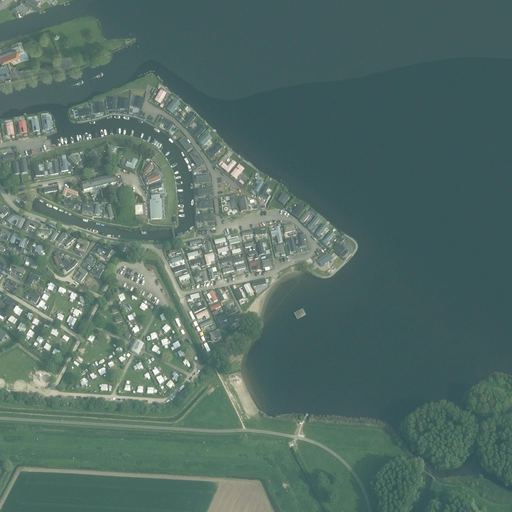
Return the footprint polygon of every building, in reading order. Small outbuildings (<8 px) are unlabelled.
[(41,6),(37,4),(39,1),(37,0),(26,0),(25,3),(39,10),(41,6)] [(20,2),(16,9),(25,14),(29,8),(20,2)] [(0,60),(1,63),(19,57),(16,50),(0,55),(0,60)] [(161,104),(167,93),(161,90),(155,101),(161,104)] [(141,108),(145,98),(136,95),(133,106),(141,108)] [(128,110),(129,98),(121,97),(120,109),(128,110)] [(167,109),(173,113),(181,104),(175,99),(167,109)] [(104,102),(95,102),(95,114),(104,113),(104,102)] [(78,109),(78,117),(90,116),(90,109),(78,109)] [(189,118),(183,123),(187,127),(195,118),(190,113),(187,117),(189,118)] [(44,130),(52,129),(51,117),(44,118),(44,130)] [(34,132),(41,131),(39,119),(31,120),(34,132)] [(27,121),(19,122),(20,134),(28,133),(27,121)] [(198,138),(206,129),(201,124),(193,133),(198,138)] [(207,132),(199,141),(204,146),(212,137),(207,132)] [(180,141),(188,152),(193,148),(185,137),(180,141)] [(214,157),(223,147),(218,142),(209,152),(214,157)] [(94,150),(91,153),(98,161),(103,156),(99,153),(98,154),(94,150)] [(197,167),(204,163),(196,150),(190,154),(197,167)] [(82,160),(79,157),(77,158),(73,154),(69,158),(77,166),(82,160)] [(134,170),(138,160),(134,158),(132,163),(127,162),(125,167),(134,170)] [(62,160),(64,166),(61,167),(62,172),(69,171),(67,159),(62,160)] [(59,174),(57,161),(49,163),(50,168),(53,167),(53,170),(50,171),(51,175),(59,174)] [(44,176),(44,171),(40,171),(39,164),(35,164),(36,177),(44,176)] [(239,164),(230,175),(236,179),(245,169),(239,164)] [(147,178),(150,184),(161,179),(159,173),(147,178)] [(83,191),(116,183),(114,177),(82,184),(83,191)] [(256,183),(257,184),(255,191),(260,193),(264,181),(258,179),(256,183)] [(268,200),(270,196),(266,193),(270,185),(266,183),(259,196),(268,200)] [(65,187),(62,195),(66,197),(68,193),(77,196),(79,192),(65,187)] [(285,205),(290,196),(283,192),(279,201),(285,205)] [(226,202),(230,201),(232,210),(237,209),(233,194),(225,196),(226,202)] [(152,201),(150,201),(150,205),(151,205),(151,215),(151,219),(161,219),(160,201),(161,201),(161,200),(160,200),(159,195),(152,196),(152,201)] [(248,210),(244,196),(237,198),(241,212),(248,210)] [(66,200),(64,205),(74,209),(75,206),(77,207),(78,204),(66,200)] [(0,216),(3,219),(9,212),(0,204),(0,211),(3,213),(0,216)] [(144,205),(136,205),(135,216),(143,216),(144,205)] [(14,226),(21,229),(25,218),(12,213),(8,222),(11,223),(13,219),(17,221),(14,226)] [(28,219),(23,230),(27,231),(30,226),(37,229),(39,224),(28,219)] [(294,223),(283,226),(285,233),(296,231),(294,223)] [(271,228),(272,236),(277,235),(279,243),(283,242),(280,227),(271,228)] [(3,229),(1,233),(5,235),(3,240),(7,242),(11,233),(3,229)] [(327,246),(331,242),(329,241),(335,235),(332,231),(322,241),(327,246)] [(58,240),(62,242),(67,235),(64,232),(58,240)] [(19,246),(23,248),(27,239),(14,233),(10,242),(14,244),(16,239),(21,241),(19,246)] [(74,237),(65,242),(67,246),(77,240),(74,237)] [(84,245),(82,248),(86,250),(90,242),(80,237),(78,242),(84,245)] [(339,242),(334,248),(344,257),(349,252),(339,242)] [(43,255),(42,253),(46,250),(41,244),(35,248),(38,253),(37,254),(39,257),(43,255)] [(108,258),(112,249),(109,248),(108,249),(100,245),(97,251),(103,254),(103,255),(108,258)] [(284,245),(276,246),(277,253),(282,253),(282,256),(285,255),(284,245)] [(54,257),(57,266),(63,264),(59,252),(55,253),(56,257),(54,257)] [(249,261),(259,258),(257,252),(247,254),(249,261)] [(207,265),(212,264),(210,259),(215,258),(214,253),(205,255),(207,265)] [(322,267),(333,260),(329,253),(317,260),(322,267)] [(86,262),(93,267),(96,263),(92,261),(94,258),(90,255),(86,262)] [(170,259),(172,264),(182,261),(180,256),(170,259)] [(0,261),(3,262),(2,265),(7,267),(9,261),(0,257),(0,261)] [(32,263),(31,267),(36,269),(38,260),(27,257),(26,262),(32,263)] [(67,267),(64,269),(67,273),(79,264),(75,259),(71,263),(68,259),(64,262),(67,267)] [(194,260),(194,265),(201,264),(201,267),(205,266),(204,259),(194,260)] [(271,259),(263,260),(264,270),(272,269),(271,259)] [(249,262),(250,267),(256,266),(257,270),(261,270),(260,260),(249,262)] [(12,263),(10,268),(20,272),(19,275),(22,277),(26,270),(12,263)] [(80,267),(78,271),(82,273),(78,280),(82,282),(88,272),(80,267)] [(208,269),(211,280),(215,280),(213,272),(217,272),(216,268),(208,269)] [(204,282),(208,282),(207,271),(199,272),(200,276),(203,275),(204,282)] [(34,280),(38,282),(40,277),(32,273),(27,284),(31,286),(34,280)] [(15,288),(18,284),(14,282),(12,286),(7,283),(5,286),(16,292),(18,289),(15,288)] [(248,284),(244,286),(248,295),(253,293),(248,284)] [(235,290),(239,301),(239,300),(241,304),(248,301),(242,287),(235,290)] [(228,299),(226,294),(223,295),(220,289),(216,290),(221,302),(228,299)] [(37,303),(41,297),(31,291),(28,294),(32,297),(31,300),(37,303)] [(207,294),(209,299),(212,298),(214,302),(218,300),(214,291),(207,294)] [(111,294),(107,301),(112,303),(115,296),(111,294)] [(84,304),(86,298),(81,296),(78,301),(84,304)] [(7,298),(5,303),(8,305),(5,309),(10,312),(15,303),(7,298)] [(192,307),(194,313),(206,308),(203,302),(192,307)] [(143,303),(139,308),(145,311),(148,306),(143,303)] [(217,311),(216,309),(221,307),(220,303),(210,307),(213,313),(217,311)] [(117,305),(113,307),(116,315),(121,313),(117,305)] [(196,315),(197,319),(205,316),(206,319),(210,317),(207,310),(196,315)] [(238,314),(229,318),(232,325),(237,323),(236,320),(240,318),(238,314)] [(123,316),(118,319),(122,326),(126,324),(123,316)] [(200,324),(201,328),(213,323),(212,320),(200,324)] [(47,321),(43,327),(48,330),(52,325),(47,321)] [(128,328),(123,330),(127,338),(131,335),(128,328)] [(210,332),(211,339),(221,337),(219,330),(210,332)] [(130,351),(138,355),(144,344),(135,340),(130,351)] [(108,365),(111,370),(117,367),(115,361),(108,365)] [(157,379),(160,384),(166,380),(163,375),(157,379)] [(170,380),(166,384),(170,388),(174,384),(170,380)]
